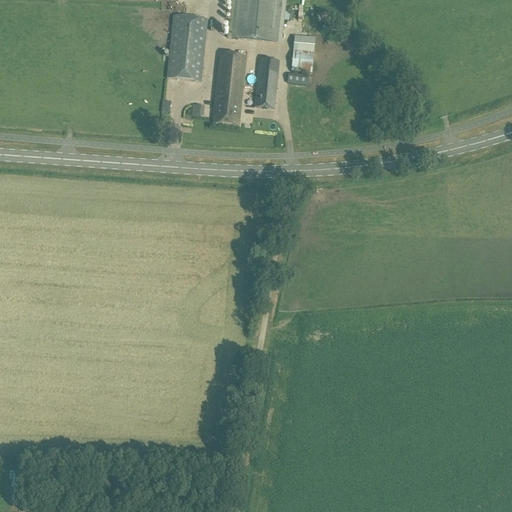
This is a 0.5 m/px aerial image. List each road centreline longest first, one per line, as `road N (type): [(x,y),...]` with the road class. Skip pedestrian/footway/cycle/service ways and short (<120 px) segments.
road 1 (unclassified): [(238,511),(288,172)]
road 2 (secondary): [(288,172),(0,156)]
road 3 (secondary): [(511,133),(372,166),(288,172)]
